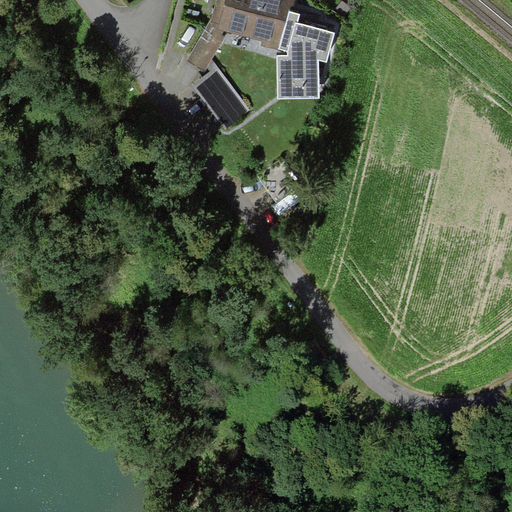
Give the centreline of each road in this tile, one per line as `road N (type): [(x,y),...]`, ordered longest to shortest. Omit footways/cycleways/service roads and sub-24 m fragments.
road 1 (track): [(262,237),(375,380),(438,408),(479,404),(511,389)]
road 2 (unclassified): [(90,0),(262,237)]
